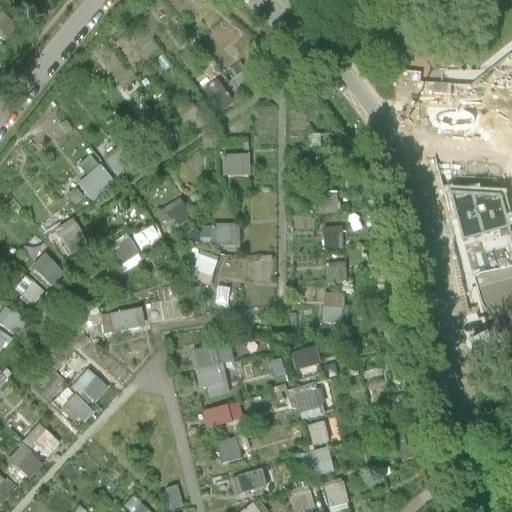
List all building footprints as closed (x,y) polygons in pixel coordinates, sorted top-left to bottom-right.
[(511,67),(475,67),(474,93),(471,93),(470,138),(511,139),(511,67)] [(446,104),(447,73),(406,73),(406,103),(446,104)] [(222,84),(208,95),(220,111),(234,100),(222,84)] [(191,131),(204,124),(196,109),(183,116),(191,131)] [(437,114),(430,118),(429,122),(436,128),(447,129),(455,124),(455,120),(448,115),(437,114)] [(106,157),(122,178),(135,169),(119,148),(106,157)] [(248,152),(222,154),(223,175),(250,174),(248,152)] [(77,177),(88,200),(114,187),(103,165),(77,177)] [(511,227),(504,197),(450,193),(493,347),(511,342),(511,227)] [(165,211),(177,227),(194,215),(182,199),(165,211)] [(210,222),(209,244),(237,245),(237,223),(210,222)] [(360,260),(358,225),(323,227),(325,261),(360,260)] [(142,251),(127,232),(113,243),(129,262),(142,251)] [(28,266),(50,286),(64,271),(41,251),(28,266)] [(0,308),(0,323),(13,330),(20,314),(2,305),(0,308)] [(137,307),(94,315),(98,335),(141,326),(137,307)] [(221,344),(189,349),(194,386),(204,384),(206,397),(229,394),(221,344)] [(312,345),(291,351),(295,368),(316,362),(312,345)] [(85,405),(103,385),(83,368),(66,388),(85,405)] [(315,389),(294,390),(296,416),(316,415),(315,389)] [(76,422),(88,413),(72,393),(61,402),(76,422)] [(199,410),(204,428),(241,418),(236,400),(199,410)] [(320,420),(304,425),(310,444),(325,440),(320,420)] [(24,482),(42,462),(39,459),(54,442),(34,424),(1,461),(24,482)] [(214,440),(217,461),(238,458),(235,437),(214,440)] [(260,468),(226,475),(230,494),(264,488),(260,468)] [(0,502),(11,490),(0,479),(0,502)] [(326,506),(346,501),(340,479),(320,484),(326,506)] [(162,488),(167,507),(177,505),(171,486),(162,488)] [(288,508),(310,506),(309,489),(287,490),(288,508)] [(233,511),(265,511),(256,498),(233,511)] [(145,511),(138,499),(126,506),(129,511),(145,511)]
